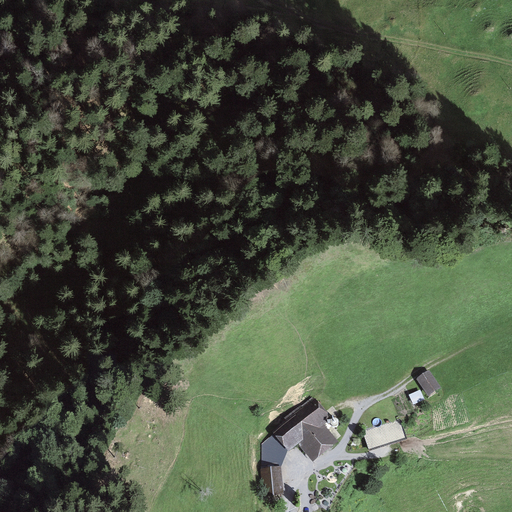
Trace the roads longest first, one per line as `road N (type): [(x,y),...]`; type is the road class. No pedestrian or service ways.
road 1 (track): [(285,511),(296,479),(343,444),(366,403),(511,323)]
road 2 (track): [(271,0),(319,22),(511,63)]
road 3 (track): [(392,449),(511,424)]
